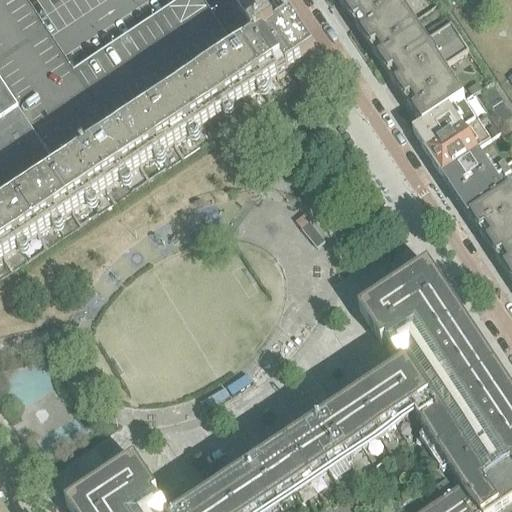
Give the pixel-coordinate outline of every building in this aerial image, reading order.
[(0,31),(0,268),(316,61),(272,0),(244,0),(61,124),(0,31)] [(396,0),(336,0),(337,0),(336,1),(344,14),(350,10),(359,23),(353,27),(361,40),(363,39),(370,51),(412,24),(396,0)] [(444,73),(469,56),(446,21),(435,29),(440,36),(425,44),(412,24),(370,51),(371,53),(370,53),(379,66),(380,65),(388,79),(387,79),(396,92),(402,88),(410,101),(404,105),(413,118),(414,117),(423,131),(465,105),(444,73)] [(428,159),(478,125),(465,106),(466,105),(465,105),(423,131),(422,131),(422,132),(414,138),(428,159)] [(493,180),(477,155),(502,138),(489,118),(478,125),(428,159),(440,178),(444,183),(443,183),(444,183),(457,204),(493,180)] [(508,169),(504,164),(499,167),(503,174),(508,169)] [(511,175),(508,169),(503,174),(506,178),(511,175)] [(469,222),(505,198),(493,180),(457,204),(469,222)] [(511,194),(505,198),(469,222),(480,238),(486,234),(492,244),(493,245),(487,249),(496,262),(502,259),(510,271),(504,275),(511,286),(511,194)] [(324,247),(311,227),(303,233),(317,252),(324,247)] [(511,397),(496,373),(446,297),(447,297),(433,276),(431,277),(428,272),(422,276),(368,312),(362,317),(365,321),(363,322),(382,350),(390,345),(408,373),(391,385),(403,404),(414,420),(427,439),(420,444),(444,478),(450,473),(463,492),(476,511),(501,511),(511,504),(511,397)] [(414,420),(403,404),(391,385),(373,396),(376,400),(395,432),(414,420)] [(395,432),(376,400),(373,396),(358,406),(381,441),(395,432)] [(381,441),(358,406),(342,417),(365,452),(381,441)] [(365,452),(342,417),(324,429),(347,464),(365,452)] [(347,464),(324,429),(306,441),(329,475),(347,464)] [(329,475),(306,441),(289,452),(312,487),(329,475)] [(312,487),(289,452),(272,464),(294,498),(312,487)] [(294,498),(272,464),(254,476),(276,510),(294,498)] [(156,511),(151,504),(159,499),(140,470),(138,471),(135,467),(129,471),(75,507),(69,511),(156,511)] [(273,511),(276,510),(254,476),(237,487),(254,511),(273,511)] [(254,511),(237,487),(220,498),(229,511),(254,511)] [(476,511),(463,492),(446,503),(451,511),(476,511)] [(229,511),(220,498),(202,510),(202,511),(229,511)] [(451,511),(446,503),(432,511),(451,511)]
